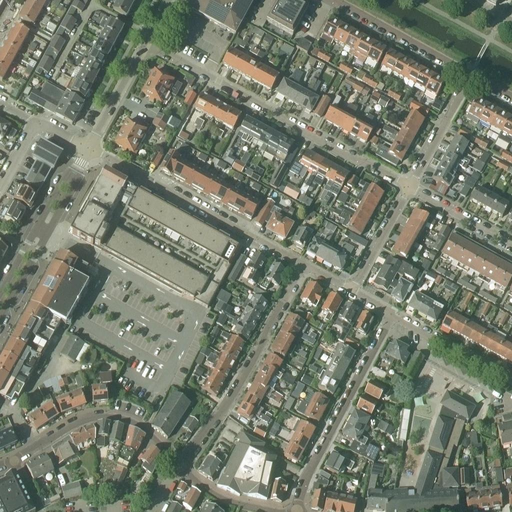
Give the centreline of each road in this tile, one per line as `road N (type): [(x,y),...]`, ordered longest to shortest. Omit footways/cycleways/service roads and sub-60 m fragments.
road 1 (residential): [(409,187),(144,43)]
road 2 (residential): [(87,148),(301,264)]
road 3 (residential): [(179,465),(236,391),(301,264)]
road 4 (residential): [(390,314),(295,511)]
road 5 (unclassified): [(0,317),(80,161)]
road 6 (residential): [(33,448),(76,421),(109,417),(144,430),(179,465)]
road 7 (residential): [(330,0),(469,76)]
road 8 (unclassified): [(80,161),(0,292)]
road 9 (residential): [(390,314),(511,379)]
road 10 (residential): [(33,448),(14,410),(65,336)]
road 11 (residential): [(469,76),(409,187)]
